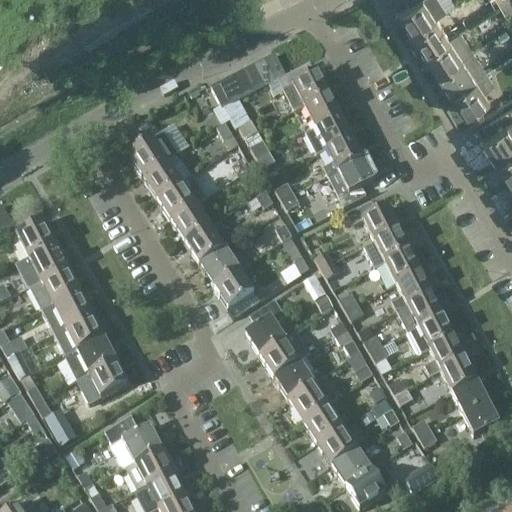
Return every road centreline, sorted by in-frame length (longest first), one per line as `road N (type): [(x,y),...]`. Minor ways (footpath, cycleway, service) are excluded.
road 1 (residential): [(236,511),(170,390),(215,363),(88,133)]
road 2 (residential): [(511,258),(452,160),(415,183),(312,12)]
road 3 (residential): [(88,133),(312,12)]
